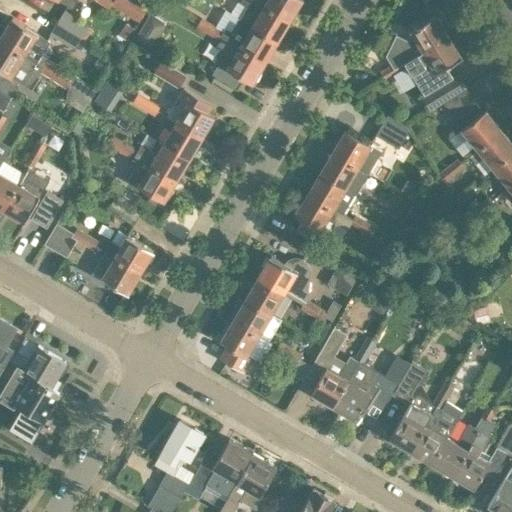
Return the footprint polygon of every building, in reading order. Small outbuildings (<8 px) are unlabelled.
[(57,0),(72,9),(77,0),(57,0)] [(111,0),(100,0),(99,2),(109,8),(112,4),(139,22),(147,9),(132,0),(114,0),(113,1),(111,0)] [(239,18),(278,41),(290,20),(256,0),(240,0),(239,3),(246,7),(239,18)] [(302,0),(256,0),(290,20),(302,0)] [(92,29),(64,11),(57,23),(81,39),(84,41),(92,29)] [(163,22),(150,13),(137,34),(139,40),(149,47),(156,38),(159,36),(165,27),(163,22)] [(396,35),(385,56),(391,65),(392,65),(396,73),(406,67),(407,66),(405,63),(449,36),(437,15),(410,31),(412,33),(408,41),(396,35)] [(0,37),(0,41),(35,64),(49,42),(39,35),(12,18),(0,37)] [(225,28),(222,32),(220,36),(265,62),(278,41),(239,18),(232,31),(225,28)] [(197,26),(207,33),(211,25),(201,19),(197,26)] [(57,23),(49,34),(70,47),(76,47),(81,39),(57,23)] [(237,89),(243,79),(252,84),(265,62),(220,36),(222,32),(211,25),(207,33),(220,41),(216,46),(220,49),(213,61),(218,64),(212,74),(237,89)] [(453,78),(447,67),(462,58),(449,36),(405,63),(407,66),(406,67),(423,96),(421,97),(429,111),(466,88),(458,75),(453,78)] [(0,70),(12,78),(12,77),(31,89),(39,77),(37,76),(40,72),(51,79),(56,72),(45,65),(43,69),(35,64),(0,41),(0,70)] [(186,75),(161,60),(154,73),(178,88),(186,75)] [(56,72),(51,79),(68,90),(70,86),(91,99),(96,90),(75,77),(76,76),(58,64),(58,65),(59,66),(56,72)] [(385,79),(396,73),(392,65),(391,65),(380,72),(385,79)] [(108,80),(117,86),(123,77),(114,71),(108,80)] [(0,73),(0,88),(12,96),(19,85),(0,73)] [(166,118),(175,123),(201,138),(214,116),(206,111),(210,104),(183,87),(178,97),(166,118)] [(0,115),(12,96),(0,88),(0,115)] [(132,103),(144,109),(147,101),(137,96),(132,103)] [(144,109),(154,115),(159,108),(147,101),(144,109)] [(468,157),(469,157),(502,131),(485,110),(462,129),(459,125),(449,133),(448,139),(462,156),(468,157)] [(387,115),(376,135),(399,148),(409,130),(404,124),(387,115)] [(79,134),(85,124),(78,119),(72,130),(79,134)] [(163,144),(189,159),(201,138),(175,123),(163,144)] [(46,138),(51,128),(45,124),(39,133),(46,138)] [(332,151),(368,173),(381,150),(345,129),(332,151)] [(511,154),(511,143),(502,131),(469,157),(475,164),(483,157),(493,169),(511,154)] [(109,144),(120,151),(124,144),(113,137),(109,144)] [(40,157),(47,145),(39,141),(33,152),(40,157)] [(130,157),(134,150),(124,144),(120,151),(130,157)] [(177,180),(189,159),(163,144),(156,155),(140,145),(135,155),(177,180)] [(347,188),(355,193),(356,194),(368,173),(332,151),(320,172),(347,188)] [(33,152),(26,162),(34,167),(40,157),(33,152)] [(508,188),(511,184),(511,154),(493,169),(508,188)] [(177,180),(135,155),(129,164),(135,167),(128,180),(137,186),(164,202),(177,180)] [(454,174),(463,166),(458,159),(449,167),(454,174)] [(444,182),(454,174),(449,167),(439,175),(444,182)] [(19,183),(0,171),(0,208),(3,210),(19,183)] [(342,215),(355,193),(347,188),(320,172),(307,193),(342,215)] [(40,196),(19,183),(3,210),(24,223),(40,196)] [(297,229),(315,240),(321,231),(322,231),(329,220),(347,230),(350,225),(360,230),(365,222),(354,216),(352,220),(342,215),(307,193),(294,215),(303,220),(297,229)] [(485,212),(495,204),(489,197),(479,205),(485,212)] [(108,208),(133,224),(140,214),(114,198),(108,208)] [(53,220),(58,204),(42,199),(37,214),(53,220)] [(420,225),(426,214),(412,205),(405,216),(420,225)] [(475,220),(485,212),(479,205),(469,213),(475,220)] [(365,222),(360,230),(371,236),(374,233),(376,228),(365,222)] [(44,244),(67,258),(77,240),(72,237),(73,234),(57,224),(44,244)] [(72,237),(77,240),(84,244),(88,236),(76,229),(73,234),(72,237)] [(118,229),(111,241),(105,251),(114,256),(141,272),(154,251),(118,229)] [(94,249),(98,241),(88,236),(84,244),(94,249)] [(141,272),(114,256),(105,251),(92,273),(101,278),(128,294),(141,272)] [(287,263),(286,265),(270,256),(257,277),(284,293),(302,304),(300,308),(311,314),(316,306),(305,299),(307,274),(307,270),(306,267),(305,265),(303,263),(301,261),(298,260),(295,260),(292,260),(289,261),(287,263)] [(349,290),(355,278),(337,269),(331,281),(349,290)] [(257,277),(245,298),(272,314),(284,293),(257,277)] [(388,280),(378,295),(391,303),(401,288),(388,280)] [(259,335),(272,314),(245,298),(232,319),(259,335)] [(332,321),(339,307),(331,303),(326,312),(327,313),(325,317),(332,321)] [(325,317),(327,313),(326,312),(316,306),(311,314),(323,320),(325,317)] [(473,312),(475,321),(485,319),(483,310),(473,312)] [(0,357),(6,345),(16,327),(0,317),(0,357)] [(219,341),(227,345),(219,358),(242,372),(251,357),(247,355),(259,335),(232,319),(219,341)] [(334,327),(324,344),(321,349),(334,356),(346,334),(335,327),(334,327)] [(375,341),(371,339),(368,337),(361,348),(369,353),(375,341)] [(24,371),(37,347),(25,340),(12,364),(19,368),(24,371)] [(275,349),(286,356),(291,348),(280,341),(275,349)] [(20,407),(22,408),(10,428),(32,441),(37,434),(44,423),(42,422),(65,384),(56,379),(66,362),(38,345),(37,347),(24,371),(19,368),(0,399),(18,410),(20,407)] [(12,350),(5,347),(0,357),(0,365),(3,367),(12,350)] [(291,348),(286,356),(297,362),(300,359),(302,354),(291,348)] [(355,358),(359,361),(333,406),(355,419),(361,410),(377,420),(392,395),(398,383),(364,363),(369,353),(361,348),(355,358)] [(349,356),(339,373),(327,367),(318,383),(317,383),(311,394),(333,406),(359,361),(355,358),(355,359),(349,356)] [(406,370),(398,383),(392,395),(408,405),(421,384),(429,371),(411,361),(406,370)] [(439,394),(446,398),(453,387),(445,383),(439,394)] [(431,463),(456,419),(440,409),(446,398),(439,394),(432,404),(436,407),(430,417),(411,451),(431,463)] [(411,451),(430,417),(408,405),(404,412),(389,439),(411,451)] [(489,422),(490,420),(495,412),(487,406),(481,418),(489,422)] [(456,419),(431,463),(452,476),(478,431),(474,428),(475,427),(468,424),(457,444),(447,437),(462,411),(461,411),(456,419)] [(475,489),(482,476),(490,481),(507,453),(511,456),(511,424),(510,423),(488,460),(482,457),(495,435),(492,433),(497,424),(490,420),(489,422),(481,418),(475,427),(474,428),(478,431),(452,476),(475,489)] [(154,464),(167,471),(159,484),(181,497),(188,484),(188,483),(175,475),(180,466),(177,464),(181,456),(190,460),(205,434),(180,419),(172,433),(167,431),(161,442),(165,444),(159,456),(154,464)] [(229,438),(215,462),(204,456),(188,483),(188,484),(202,492),(206,485),(227,498),(254,453),(229,438)] [(277,466),(273,464),(273,462),(267,459),(265,459),(254,453),(227,498),(218,511),(233,511),(240,500),(256,509),(264,496),(261,495),(277,466)] [(511,511),(511,481),(505,477),(487,505),(498,511),(511,511)] [(329,511),(336,501),(332,499),(334,497),(326,492),(324,494),(313,488),(302,506),(299,505),(295,505),(292,506),(289,508),(287,510),(285,511),(329,511)]
